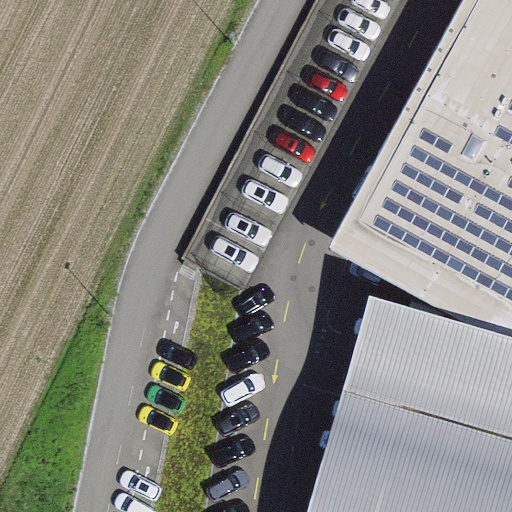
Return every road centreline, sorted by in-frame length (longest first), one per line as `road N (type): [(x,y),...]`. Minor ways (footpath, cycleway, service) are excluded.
road 1 (unknown): [(468,387),(287,300)]
road 2 (unknown): [(468,387),(439,511)]
